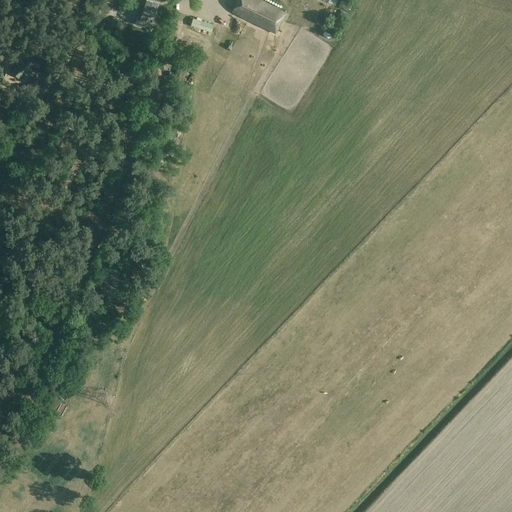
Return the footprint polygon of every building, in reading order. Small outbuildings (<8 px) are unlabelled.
[(137,17),(135,24),(145,27),(147,21),(152,23),(158,4),(146,0),(144,0),(139,18),(137,17)] [(214,17),(221,0),(210,0),(205,13),(214,17)] [(237,0),(232,13),(277,34),(288,10),(264,0),(237,0)] [(16,65),(10,70),(20,80),(25,75),(27,77),(33,72),(31,69),(35,66),(26,55),(22,59),(19,56),(13,61),(16,65)] [(168,155),(158,153),(156,163),(163,164),(163,163),(166,164),(168,155)] [(82,158),(79,161),(77,159),(72,166),(81,172),(85,165),(84,164),(86,161),(82,158)] [(107,266),(105,283),(111,284),(112,272),(117,273),(117,267),(107,266)] [(96,280),(99,285),(105,283),(103,277),(96,280)] [(37,308),(41,298),(30,294),(26,304),(37,308)]
